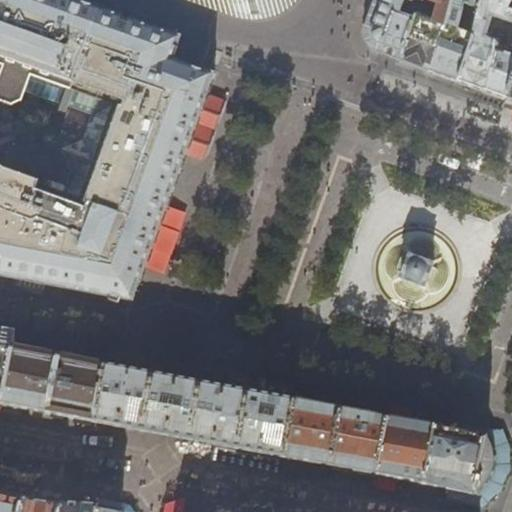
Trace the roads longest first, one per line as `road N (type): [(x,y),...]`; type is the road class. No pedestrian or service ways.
road 1 (unclassified): [(246,0),(192,136),(145,217),(85,247),(0,234)]
road 2 (unclassified): [(314,0),(313,31),(328,70),(356,108),(392,129),(511,151)]
